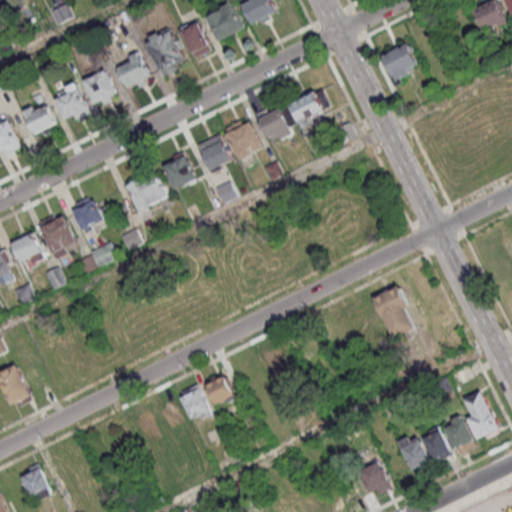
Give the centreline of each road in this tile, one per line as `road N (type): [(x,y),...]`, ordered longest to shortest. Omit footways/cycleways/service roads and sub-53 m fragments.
road 1 (residential): [(511,190),(0,449)]
road 2 (residential): [(402,0),(0,202)]
road 3 (tertiary): [(319,0),(511,383)]
